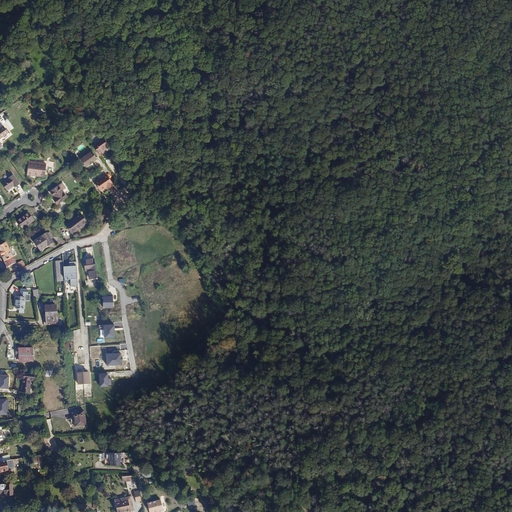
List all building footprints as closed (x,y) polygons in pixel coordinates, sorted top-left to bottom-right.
[(39,123),(44,120),(39,114),(35,118),(39,123)] [(0,145),(1,144),(0,142),(0,139),(9,133),(4,127),(0,129),(0,145)] [(96,149),(103,159),(108,156),(106,153),(108,151),(109,152),(112,149),(106,140),(99,145),(100,146),(96,149)] [(97,158),(91,149),(88,151),(88,153),(81,158),(86,165),(90,163),(90,164),(94,161),(94,160),(97,158)] [(46,164),(29,162),(27,174),(45,177),(46,164)] [(107,188),(114,183),(107,173),(95,181),(101,190),(106,186),(107,188)] [(12,174),(1,182),(8,191),(18,183),(12,174)] [(68,197),(60,185),(51,191),(56,198),(54,200),(58,204),(68,197)] [(114,186),(108,189),(112,196),(118,192),(114,186)] [(107,215),(111,212),(102,201),(99,203),(107,215)] [(35,221),(29,213),(17,222),(22,230),(35,221)] [(88,222),(82,214),(66,225),(72,233),(88,222)] [(53,244),(47,234),(34,242),(41,251),(53,244)] [(7,243),(0,246),(0,251),(5,261),(4,261),(7,267),(16,263),(7,243)] [(97,277),(95,259),(85,260),(86,270),(89,270),(91,278),(97,277)] [(76,263),(70,263),(70,267),(63,267),(64,278),(70,278),(71,287),(78,287),(76,263)] [(16,296),(15,307),(24,308),(25,298),(30,299),(30,292),(28,292),(28,290),(22,289),(21,296),(16,296)] [(113,296),(103,296),(103,307),(113,308),(113,296)] [(57,304),(46,305),(46,313),(43,313),(44,323),(58,323),(57,304)] [(115,324),(104,325),(105,338),(115,337),(115,324)] [(32,349),(19,349),(19,360),(32,361),(32,349)] [(121,353),(107,354),(108,366),(122,365),(121,353)] [(90,384),(89,371),(77,372),(78,385),(90,384)] [(107,373),(99,374),(100,387),(108,386),(107,373)] [(9,376),(0,375),(0,389),(8,390),(9,376)] [(30,379),(23,378),(22,392),(29,393),(30,379)] [(84,411),(72,413),(75,426),(87,424),(84,411)] [(120,451),(114,451),(103,451),(103,458),(104,458),(104,463),(120,463),(120,451)] [(116,511),(120,511),(132,509),(128,495),(112,499),(116,511)] [(160,499),(148,503),(150,511),(156,511),(164,510),(160,499)] [(310,501),(303,508),(307,511),(310,511),(316,506),(310,501)]
